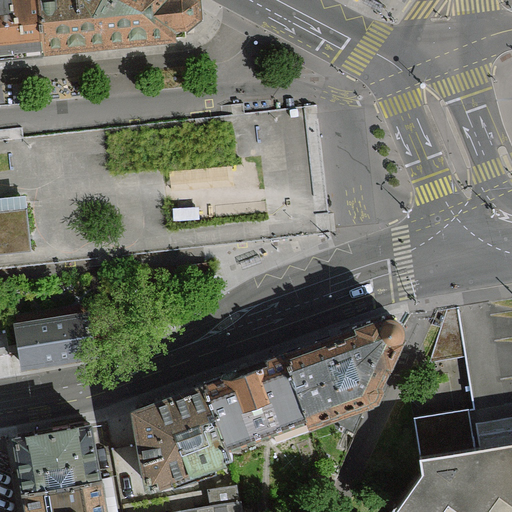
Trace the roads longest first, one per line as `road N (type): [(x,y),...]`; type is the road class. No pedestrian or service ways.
road 1 (residential): [(0,403),(112,380),(177,356),(280,300),(406,260)]
road 2 (secondary): [(393,81),(445,209)]
